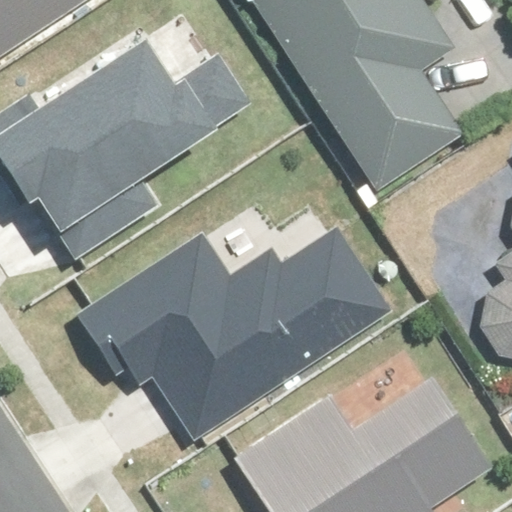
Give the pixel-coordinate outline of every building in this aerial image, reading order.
[(0,0),(0,58),(100,0),(0,0)] [(249,0),(373,192),(456,139),(415,75),(454,50),(421,0),(249,0)] [(166,96),(133,47),(0,136),(0,167),(69,270),(139,223),(120,195),(244,112),(212,65),(166,96)] [(388,321),(332,236),(275,274),(265,259),(226,285),(198,243),(84,319),(136,398),(152,387),(194,450),(388,321)] [(511,237),(476,354),(511,365),(511,237)] [(319,403),(229,462),(261,511),(420,511),(419,509),(475,473),(420,391),(344,441),(319,403)]
